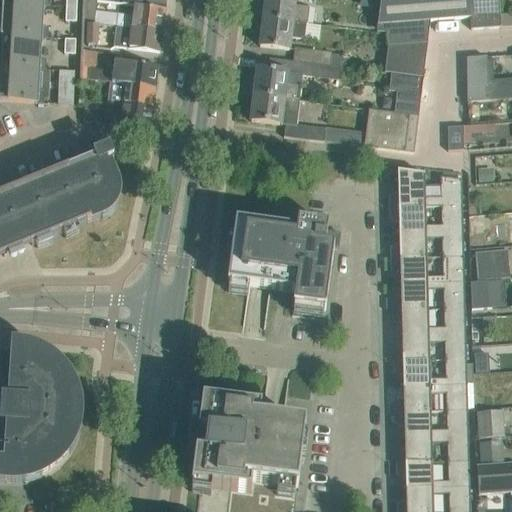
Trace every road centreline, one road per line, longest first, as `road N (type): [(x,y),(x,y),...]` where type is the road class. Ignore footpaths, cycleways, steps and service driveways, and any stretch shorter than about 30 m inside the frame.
road 1 (secondary): [(161,316),(208,0)]
road 2 (residential): [(375,160),(351,362)]
road 3 (secondary): [(140,511),(161,316)]
road 4 (unclassified): [(0,311),(161,316)]
